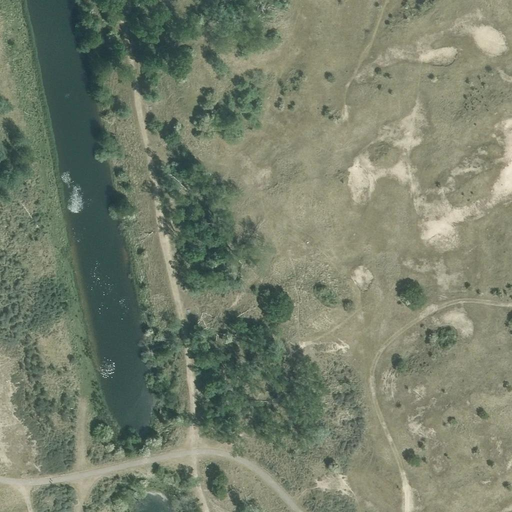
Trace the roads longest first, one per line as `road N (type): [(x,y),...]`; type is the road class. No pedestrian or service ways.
road 1 (track): [(193,452),(192,380),(118,0)]
road 2 (track): [(0,479),(47,481),(193,452)]
road 3 (track): [(193,452),(250,465),(298,511)]
